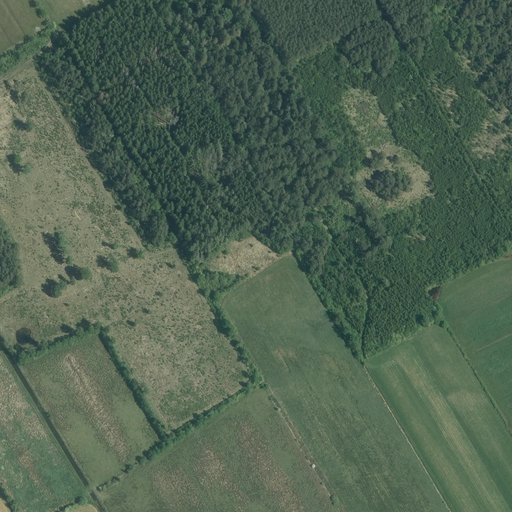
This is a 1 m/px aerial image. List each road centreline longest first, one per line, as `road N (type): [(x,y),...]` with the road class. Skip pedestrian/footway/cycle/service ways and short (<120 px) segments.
road 1 (track): [(77,40),(120,65),(191,182),(287,244),(362,357)]
road 2 (track): [(215,0),(320,219),(364,287),(362,357)]
